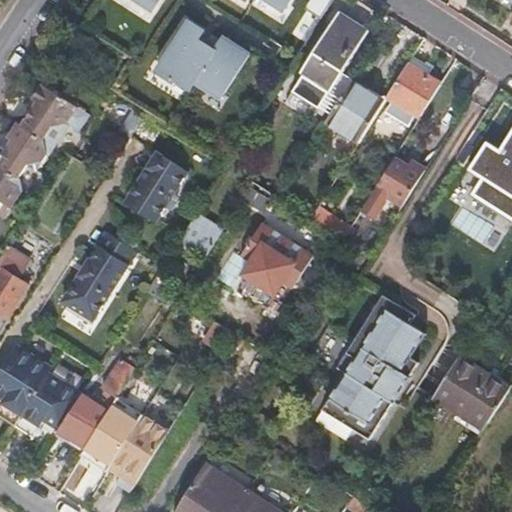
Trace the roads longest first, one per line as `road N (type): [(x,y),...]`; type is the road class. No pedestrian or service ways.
road 1 (unknown): [(0,363),(101,200)]
road 2 (residential): [(399,0),(511,73)]
